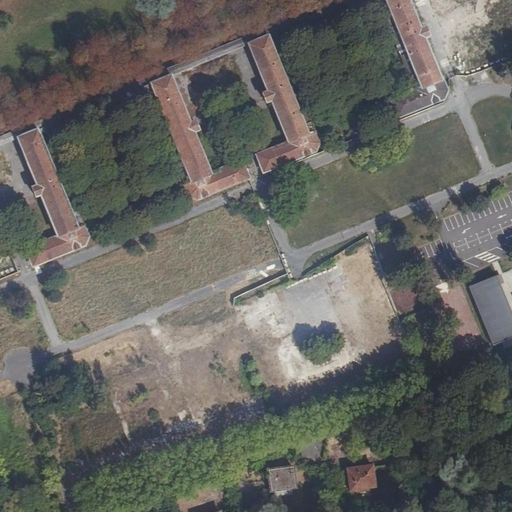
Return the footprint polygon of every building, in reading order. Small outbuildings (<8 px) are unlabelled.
[(331,0),(0,135),(0,144),(16,138),(69,116),(114,98),(149,84),(169,75),(247,44),(268,35),(302,21),(345,3),(353,0),(331,0)] [(369,0),(353,0),(345,3),(348,12),(370,4),(369,0)] [(443,99),(449,89),(444,77),(440,79),(423,38),(428,36),(424,27),(420,29),(407,0),(383,0),(416,81),(411,84),(402,88),(404,95),(392,99),(399,118),(443,99)] [(450,42),(459,68),(511,49),(511,0),(431,0),(435,9),(460,0),(498,0),(506,23),(450,42)] [(306,30),(302,21),(268,35),(270,41),(275,38),(282,36),(284,39),(306,30)] [(270,41),(268,35),(247,44),(266,92),(262,93),(265,102),(269,100),(286,142),(254,155),(261,173),(314,152),(318,142),(313,132),(313,131),(306,132),(303,127),(270,41)] [(310,124),(275,38),(270,41),(303,127),(310,124)] [(234,59),(191,72),(197,93),(240,80),(234,59)] [(169,75),(149,84),(151,89),(186,174),(179,177),(171,181),(173,188),(182,185),(187,196),(196,200),(247,179),(239,161),(208,174),(191,132),(196,130),(194,121),(188,123),(169,75)] [(149,84),(114,98),(117,107),(140,97),(139,95),(145,92),(151,89),(149,84)] [(151,89),(145,92),(179,177),(186,174),(151,89)] [(69,116),(16,138),(35,185),(31,187),(34,195),(38,194),(55,235),(24,248),(31,266),(84,245),(87,237),(82,225),(91,221),(88,214),(79,218),(72,221),(38,136),(44,133),(49,131),(51,134),(73,125),(69,116)] [(319,121),(310,124),(303,127),(306,132),(313,131),(313,132),(322,128),(319,121)] [(0,151),(0,175),(9,172),(1,151),(0,151)] [(369,249),(334,262),(371,361),(406,348),(369,249)] [(0,278),(17,272),(10,254),(0,257),(0,278)] [(511,318),(495,277),(468,287),(492,345),(511,337),(511,318)] [(287,378),(263,312),(245,319),(269,385),(287,378)] [(94,380),(158,359),(154,349),(187,338),(183,326),(87,357),(94,380)] [(223,403),(240,396),(221,349),(204,356),(223,403)] [(368,358),(312,377),(319,399),(376,380),(368,358)] [(367,434),(360,440),(365,446),(372,440),(367,434)] [(373,483),(370,467),(370,465),(346,469),(348,489),(373,486),(373,483)] [(383,466),(370,467),(373,483),(385,481),(383,466)] [(295,487),(292,467),(266,471),(269,491),(295,487)] [(36,505),(33,499),(15,504),(17,511),(36,505)]
